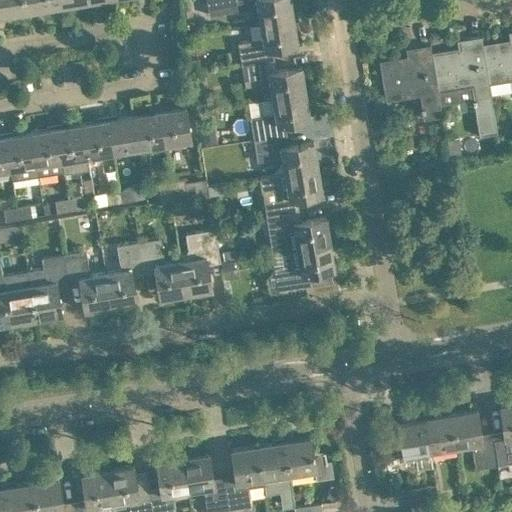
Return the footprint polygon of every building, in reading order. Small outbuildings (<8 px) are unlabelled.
[(0,0),(0,13),(12,12),(9,0),(0,0)] [(9,0),(12,12),(37,8),(35,0),(9,0)] [(207,0),(210,14),(233,10),(258,6),(260,20),(293,15),(290,0),(207,0)] [(242,62),(268,58),(267,47),(298,42),(293,15),(260,20),(263,36),(238,40),(242,62)] [(459,47),(432,51),(438,90),(471,85),(473,97),(475,109),(480,134),(497,130),(493,107),(489,82),(483,43),(482,34),(481,34),(466,37),(467,46),(459,47)] [(511,38),(511,39),(483,43),(489,82),(511,78),(511,38)] [(381,58),(380,58),(386,98),(406,95),(420,93),(424,117),(441,115),(439,103),(437,90),(438,90),(432,51),(430,42),(429,43),(414,45),(416,54),(408,55),(381,60),(381,58)] [(270,70),(268,58),(242,62),(245,85),(261,83),(263,97),(273,96),(306,90),(301,65),(270,70)] [(254,137),(281,133),(279,122),(310,117),(306,90),(273,96),(276,113),(251,117),(254,137)] [(164,142),(191,138),(185,105),(159,109),(164,142)] [(139,146),(164,142),(159,109),(133,113),(139,146)] [(113,150),(139,146),(133,113),(108,117),(113,150)] [(88,154),(113,150),(108,117),(82,121),(88,154)] [(90,167),(88,154),(82,121),(57,126),(64,169),(64,171),(90,167)] [(38,173),(64,169),(62,159),(57,126),(31,130),(38,173)] [(13,178),(38,173),(31,130),(5,134),(11,167),(13,178)] [(215,130),(203,132),(204,143),(216,141),(215,130)] [(283,145),(281,133),(254,137),(258,161),(283,157),(285,171),(318,165),(314,140),(283,145)] [(0,168),(11,167),(5,134),(0,134),(0,168)] [(461,148),(449,150),(450,161),(462,159),(461,148)] [(264,192),(263,192),(264,201),(266,212),(293,208),(291,197),(298,195),(322,191),(318,165),(289,170),(285,171),(265,174),(267,191),(264,192)] [(173,196),(187,194),(184,177),(170,180),(173,196)] [(133,186),(120,188),(122,200),(135,198),(147,195),(144,179),(132,181),(133,186)] [(160,199),(173,196),(170,180),(157,182),(160,199)] [(120,188),(106,190),(108,202),(122,200),(120,188)] [(70,208),(83,206),(81,194),(68,196),(70,208)] [(57,211),(70,208),(68,196),(55,199),(57,211)] [(18,217),(32,215),(30,203),(16,205),(18,217)] [(5,219),(18,217),(16,205),(3,207),(5,219)] [(293,208),(266,212),(270,236),(272,250),(280,249),(297,246),(330,241),(326,215),(301,219),(295,220),(293,208)] [(185,291),(212,287),(207,256),(219,254),(215,228),(186,232),(188,245),(185,251),(178,252),(179,258),(185,291)] [(165,261),(161,237),(139,240),(143,266),(155,264),(160,295),(185,291),(179,258),(165,261)] [(110,304),(137,299),(132,268),(143,266),(139,240),(116,244),(120,268),(105,271),(110,304)] [(274,266),(268,275),(271,290),(306,284),(303,272),(335,266),(330,241),(297,246),(280,249),(283,264),(274,266)] [(235,247),(223,249),(224,258),(237,256),(235,247)] [(89,273),(85,248),(63,252),(68,279),(80,277),(85,308),(110,304),(105,271),(89,273)] [(35,316),(62,312),(57,280),(68,279),(63,252),(42,256),(44,266),(27,269),(35,316)] [(0,321),(0,322),(9,320),(2,273),(0,263),(0,321)] [(9,320),(35,316),(27,269),(2,273),(9,320)] [(505,434),(494,436),(498,463),(511,460),(511,401),(500,403),(505,434)] [(482,438),(477,407),(452,411),(457,444),(472,442),(476,467),(498,463),(494,436),(482,438)] [(452,411),(425,415),(431,448),(457,444),(452,411)] [(401,439),(395,440),(395,441),(396,441),(399,459),(416,456),(418,466),(432,463),(430,448),(431,448),(425,415),(398,420),(401,439)] [(313,451),(310,434),(284,439),(289,471),(316,467),(317,476),(332,473),(330,460),(327,460),(325,449),(313,451)] [(284,439),(258,443),(264,476),(265,482),(266,492),(291,488),(289,471),(284,439)] [(229,507),(251,503),(248,485),(265,482),(264,476),(258,443),(232,447),(237,478),(224,480),(229,507)] [(214,482),(209,451),(182,455),(187,488),(203,486),(207,510),(229,507),(224,480),(214,482)] [(152,511),(174,511),(171,491),(187,488),(182,455),(157,459),(162,490),(149,493),(152,511)] [(139,494),(134,463),(107,468),(113,501),(128,499),(130,511),(152,511),(149,493),(139,494)] [(87,503),(75,505),(76,511),(98,511),(98,510),(114,507),(113,501),(107,468),(82,472),(86,497),(87,503)] [(59,475),(33,480),(38,511),(44,511),(53,511),(52,511),(76,511),(75,505),(64,507),(63,500),(59,475)] [(38,511),(33,480),(7,484),(11,511),(38,511)] [(411,499),(438,495),(436,483),(409,487),(411,499)] [(511,483),(503,485),(505,493),(511,491),(511,483)] [(11,511),(7,484),(0,485),(0,511),(11,511)] [(413,511),(432,508),(439,507),(438,495),(411,499),(413,511)] [(322,511),(321,502),(295,506),(296,511),(322,511)]
